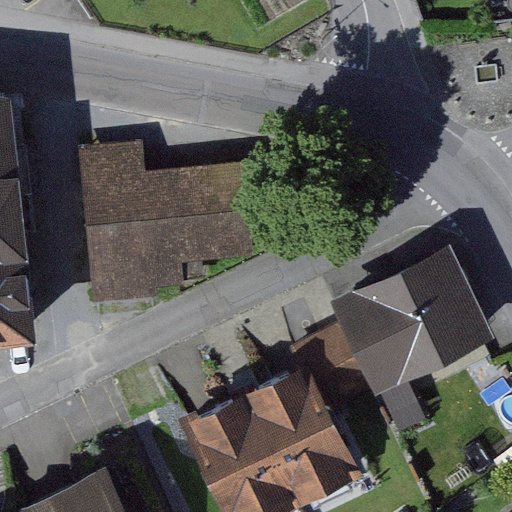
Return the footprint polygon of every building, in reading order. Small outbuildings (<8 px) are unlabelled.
[(0,90),(0,332),(23,330),(3,91),(0,90)] [(138,136),(72,143),(88,293),(154,286),(152,264),(245,254),(236,168),(143,178),(138,136)] [(340,320),(372,386),(486,332),(453,261),(445,245),(349,291),(330,299),(340,320)] [(291,343),(299,360),(323,410),(372,386),(340,320),(323,328),(291,343)] [(179,416),(224,511),(260,511),(351,469),(323,410),(299,360),(283,367),(260,378),(236,389),(205,404),(179,416)] [(126,511),(108,471),(59,493),(16,511),(126,511)]
